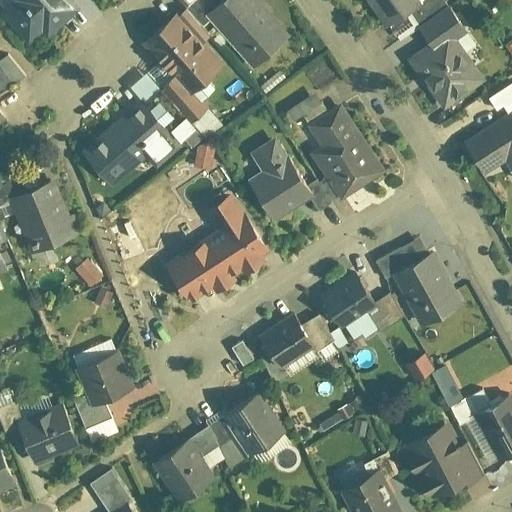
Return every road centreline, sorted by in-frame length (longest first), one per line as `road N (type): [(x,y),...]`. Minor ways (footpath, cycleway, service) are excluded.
road 1 (residential): [(178,408),(225,320),(441,189)]
road 2 (residential): [(441,189),(316,0)]
road 3 (residential): [(511,312),(441,189)]
road 4 (residential): [(136,0),(48,101)]
